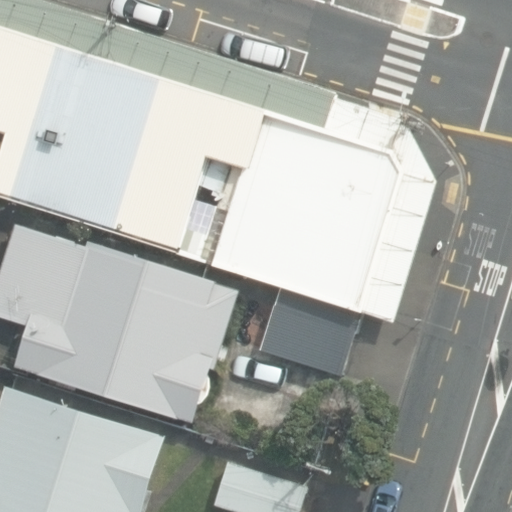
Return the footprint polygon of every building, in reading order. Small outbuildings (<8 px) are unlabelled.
[(219,264),(369,311),(412,174),(400,150),(119,62),(0,24),(0,129),(11,133),(0,167),(0,194),(184,252),(214,157),(249,168),(219,264)] [(205,428),(247,289),(18,219),(0,278),(0,313),(32,324),(18,371),(205,428)] [(346,377),(365,313),(283,289),(264,353),(346,377)] [(0,511),(147,511),(172,435),(11,384),(0,419),(0,511)] [(220,507),(237,511),(302,511),(310,487),(233,464),(220,507)]
